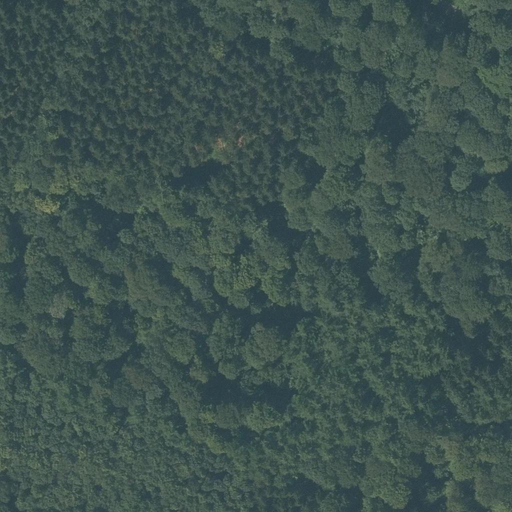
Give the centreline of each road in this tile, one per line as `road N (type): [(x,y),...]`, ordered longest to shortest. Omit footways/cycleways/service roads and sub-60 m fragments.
road 1 (track): [(511,289),(457,294),(292,260),(262,247),(229,215),(162,186)]
road 2 (track): [(162,186),(95,172),(0,170)]
